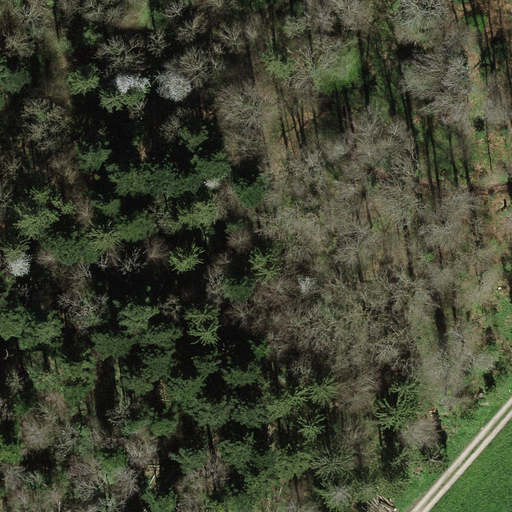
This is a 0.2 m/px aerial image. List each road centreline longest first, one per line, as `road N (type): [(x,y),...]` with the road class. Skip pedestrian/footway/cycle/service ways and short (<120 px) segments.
road 1 (track): [(309,0),(0,198)]
road 2 (track): [(418,511),(511,405)]
